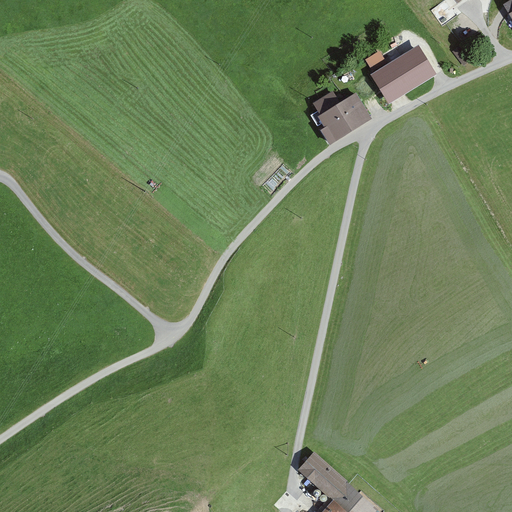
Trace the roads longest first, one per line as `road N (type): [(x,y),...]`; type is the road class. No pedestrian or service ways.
road 1 (unclassified): [(511,57),(309,165),(231,246),(177,331)]
road 2 (unclassified): [(177,331),(103,280),(0,176)]
road 3 (unclassified): [(177,331),(0,438)]
